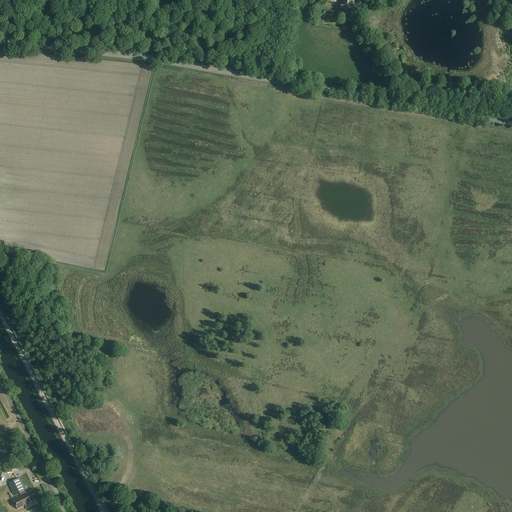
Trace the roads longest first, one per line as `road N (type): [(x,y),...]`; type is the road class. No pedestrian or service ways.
road 1 (tertiary): [(0,42),(161,60),(511,122)]
road 2 (track): [(0,19),(293,9),(318,0)]
road 3 (track): [(104,511),(0,311)]
road 4 (unclassified): [(64,511),(0,384)]
